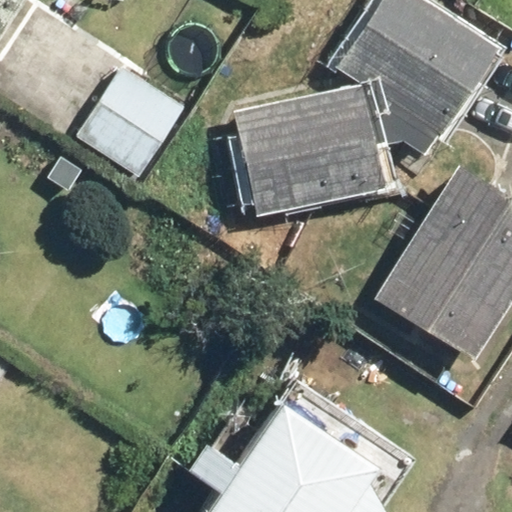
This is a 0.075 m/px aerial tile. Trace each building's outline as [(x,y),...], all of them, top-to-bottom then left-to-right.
[(0,0),(0,34),(22,0),(0,0)] [(496,40),(430,0),(373,0),(335,62),(442,127),(496,40)] [(183,107),(122,66),(77,133),(139,174),(183,107)] [(382,188),(357,80),(229,109),(254,217),(382,188)] [(511,291),(511,190),(456,157),(372,297),(472,357),(511,291)] [(338,511),(374,459),(277,395),(198,511),(338,511)]
